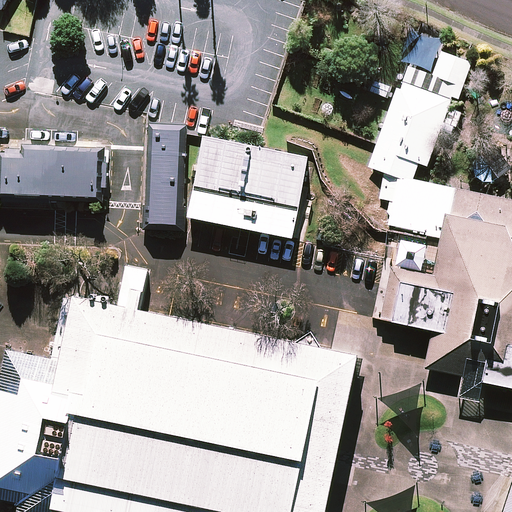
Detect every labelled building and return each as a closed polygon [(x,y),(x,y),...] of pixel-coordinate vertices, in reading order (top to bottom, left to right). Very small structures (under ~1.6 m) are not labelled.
[(0,0),(0,9),(3,12),(10,0),(0,0)] [(415,44),(376,142),(431,164),(469,65),(415,44)] [(22,53),(10,51),(5,79),(16,82),(22,53)] [(511,91),(498,88),(484,141),(511,148),(511,91)] [(152,161),(189,161),(189,113),(153,113),(152,161)] [(314,148),(208,128),(192,212),(298,232),(314,148)] [(107,149),(24,145),(23,155),(21,199),(104,203),(107,149)] [(0,198),(21,199),(23,155),(0,154),(0,198)] [(511,183),(398,160),(389,206),(511,230),(511,183)] [(188,213),(189,161),(152,161),(151,212),(188,213)] [(511,230),(389,206),(365,322),(433,336),(428,361),(511,378),(511,230)] [(318,511),(355,339),(64,279),(43,379),(12,373),(0,428),(0,489),(111,511),(318,511)]
